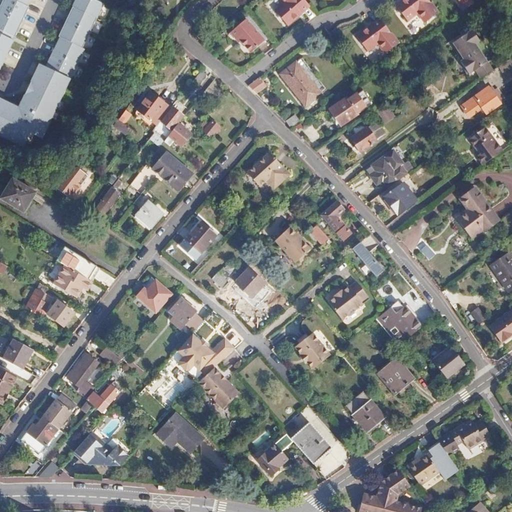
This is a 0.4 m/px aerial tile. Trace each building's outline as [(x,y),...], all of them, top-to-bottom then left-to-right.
[(2,0),(0,4),(0,65),(28,7),(25,6),(27,0),(2,0)] [(0,140),(19,150),(26,137),(38,143),(62,89),(59,87),(63,77),(67,79),(81,49),(82,50),(102,5),(91,0),(74,0),(57,37),(58,38),(45,68),(38,65),(17,109),(0,101),(0,140)] [(280,0),(283,3),(273,11),(285,25),(296,16),(294,14),(307,3),(304,0),(280,0)] [(399,0),(394,4),(406,19),(417,11),(424,21),(438,11),(429,0),(399,0)] [(308,5),(307,3),(294,14),(296,16),(308,5)] [(380,19),(378,17),(367,26),(368,28),(380,19)] [(368,28),(367,26),(355,36),(366,51),(377,42),(384,53),(398,42),(380,19),(368,28)] [(245,20),(231,31),(238,40),(249,53),(263,41),(245,20)] [(231,31),(228,33),(236,42),(238,40),(231,31)] [(476,70),(486,63),(474,44),(478,41),(471,31),(452,43),(463,60),(460,62),(468,75),(476,70)] [(296,62),(280,74),(305,105),(320,94),(296,62)] [(482,78),(492,71),(486,63),(476,70),(482,78)] [(59,87),(62,89),(67,79),(63,77),(59,87)] [(259,77),(250,84),(256,94),(266,87),(259,77)] [(478,94),(480,97),(476,100),(486,114),(499,104),(492,93),(487,87),(478,94)] [(497,90),(492,93),(499,104),(505,100),(497,90)] [(157,99),(150,94),(136,110),(157,126),(170,110),(163,104),(164,101),(160,98),(157,99)] [(346,98),(329,110),(330,111),(327,113),(332,120),(334,118),(340,126),(357,115),(356,113),(365,106),(357,94),(347,100),(346,98)] [(183,116),(173,108),(159,125),(162,126),(163,125),(171,131),(183,116)] [(388,108),(379,114),(385,122),(394,116),(388,108)] [(132,115),(125,110),(118,120),(124,125),(132,115)] [(300,121),(296,114),(285,121),(290,128),(300,121)] [(361,120),(349,128),(356,136),(351,140),(360,154),(376,142),(367,128),(361,120)] [(209,124),(205,121),(199,128),(210,137),(219,126),(212,121),(209,124)] [(375,123),(367,128),(376,142),(384,136),(375,123)] [(168,136),(164,142),(160,146),(167,152),(172,157),(173,157),(177,153),(174,150),(177,147),(179,147),(190,134),(178,124),(168,136)] [(153,133),(154,134),(158,137),(163,141),(164,142),(168,136),(163,132),(161,135),(154,129),(152,132),(153,133)] [(474,150),(475,149),(479,154),(474,157),(481,166),(500,152),(483,129),(467,141),(474,150)] [(154,134),(150,140),(158,147),(163,141),(158,137),(154,134)] [(393,151),(373,166),(377,173),(373,176),(378,183),(383,180),(387,186),(405,173),(401,167),(404,165),(393,151)] [(177,191),(192,174),(173,157),(172,157),(167,152),(152,169),(177,191)] [(269,160),(266,157),(247,176),(260,189),(267,183),(273,190),(290,175),(272,157),(269,160)] [(368,169),(373,176),(377,173),(373,166),(368,169)] [(88,176),(78,168),(52,184),(69,198),(88,176)] [(146,170),(131,186),(141,195),(156,179),(146,170)] [(122,181),(118,178),(111,187),(115,189),(122,181)] [(35,193),(12,179),(0,199),(23,212),(35,193)] [(403,184),(384,197),(397,215),(416,201),(403,184)] [(111,187),(110,188),(95,208),(103,214),(119,193),(115,189),(111,187)] [(462,195),(471,208),(456,219),(470,238),(489,225),(491,228),(499,222),(473,187),(462,195)] [(164,213),(148,200),(135,214),(150,227),(164,213)] [(337,202),(322,215),(338,232),(345,226),(337,216),(344,210),(337,202)] [(412,232),(418,237),(430,223),(424,218),(412,232)] [(217,236),(202,222),(186,240),(181,245),(194,258),(199,252),(201,253),(217,236)] [(290,227),(275,240),(295,263),(310,250),(290,227)] [(317,227),(312,233),(324,247),(331,241),(317,227)] [(390,268),(364,240),(354,249),(380,277),(390,268)] [(64,247),(55,260),(63,265),(91,282),(99,268),(64,247)] [(511,263),(504,252),(487,265),(507,292),(511,288),(511,263)] [(0,262),(0,270),(11,276),(14,270),(0,262)] [(63,265),(52,283),(75,297),(82,287),(86,290),(91,282),(63,265)] [(248,268),(234,282),(250,298),(264,283),(248,268)] [(217,272),(211,278),(221,289),(228,282),(217,272)] [(146,290),(143,288),(137,295),(155,311),(171,294),(155,280),(146,290)] [(43,286),(35,282),(33,287),(40,291),(43,286)] [(340,290),(333,296),(334,297),(328,302),(341,319),(362,304),(361,302),(367,296),(356,282),(350,286),(349,285),(341,292),(340,290)] [(40,291),(33,287),(22,307),(38,316),(43,306),(46,308),(44,312),(61,324),(71,310),(55,298),(50,304),(37,296),(40,291)] [(179,298),(168,311),(183,325),(195,312),(179,298)] [(406,339),(422,326),(406,306),(404,308),(399,301),(388,310),(376,319),(398,346),(406,339)] [(477,308),(470,313),(478,324),(484,319),(477,308)] [(511,334),(511,309),(487,327),(499,343),(511,334)] [(314,331),(296,345),(314,367),(331,354),(314,331)] [(167,361),(171,365),(196,336),(192,332),(167,361)] [(199,339),(196,336),(171,365),(172,366),(168,370),(167,375),(173,380),(178,380),(182,376),(186,380),(226,340),(223,337),(210,350),(205,345),(199,339)] [(202,336),(199,339),(205,345),(208,343),(202,336)] [(31,349),(12,339),(2,358),(21,369),(31,349)] [(234,348),(226,340),(186,380),(193,387),(198,383),(214,367),(234,348)] [(115,347),(111,351),(121,359),(122,358),(125,355),(115,347)] [(453,349),(435,364),(447,380),(465,365),(453,349)] [(87,361),(82,358),(67,378),(79,387),(76,391),(85,398),(93,389),(84,381),(98,363),(91,357),(87,361)] [(121,359),(118,362),(138,378),(141,374),(138,372),(122,358),(121,359)] [(390,362),(377,372),(394,393),(413,378),(402,364),(396,369),(390,362)] [(149,365),(147,363),(138,372),(141,374),(149,365)] [(214,367),(198,383),(214,400),(214,403),(218,407),(221,406),(223,408),(238,393),(225,378),(223,380),(219,376),(221,374),(214,367)] [(0,403),(15,378),(0,369),(0,403)] [(96,395),(92,392),(86,399),(93,405),(101,412),(117,393),(110,386),(105,391),(102,389),(96,395)] [(363,391),(346,405),(367,432),(384,417),(363,391)] [(74,405),(61,394),(43,418),(57,429),(70,412),(70,411),(74,405)] [(175,415),(156,436),(167,445),(172,439),(188,454),(202,440),(175,415)] [(57,429),(43,418),(36,427),(32,425),(26,433),(44,447),(57,429)] [(477,425),(475,421),(440,441),(450,455),(462,448),(460,444),(466,441),(471,449),(492,437),(484,422),(477,425)] [(309,422),(290,439),(312,464),(331,447),(309,422)] [(93,430),(90,433),(110,451),(113,448),(93,430)] [(90,433),(73,453),(85,463),(87,461),(93,465),(108,466),(113,460),(115,462),(116,461),(120,465),(130,454),(118,443),(113,448),(110,451),(90,433)] [(279,440),(257,460),(273,477),(295,458),(279,440)] [(198,452),(222,474),(230,466),(205,443),(193,456),(194,457),(198,452)] [(416,461),(409,466),(422,485),(441,472),(430,454),(423,459),(417,463),(416,461)] [(43,466),(36,461),(21,477),(34,477),(43,466)] [(59,469),(52,462),(39,477),(51,477),(59,469)] [(399,470),(390,476),(402,493),(411,487),(399,470)] [(376,497),(364,494),(359,511),(414,511),(410,506),(398,502),(399,495),(402,493),(390,476),(379,483),(376,497)] [(500,511),(491,500),(477,511),(500,511)]
